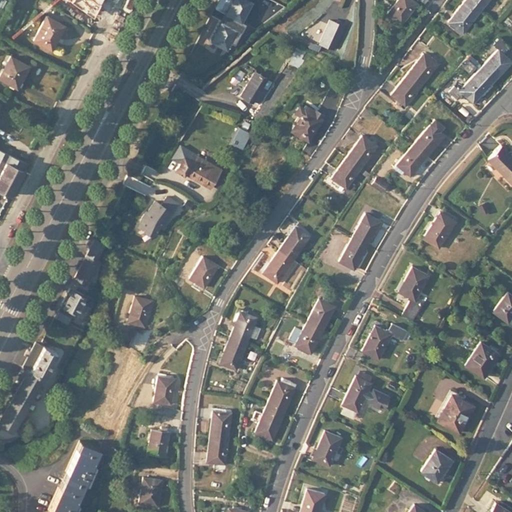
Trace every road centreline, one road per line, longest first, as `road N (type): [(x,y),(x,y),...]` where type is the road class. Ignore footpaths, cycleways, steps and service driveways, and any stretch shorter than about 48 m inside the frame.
road 1 (tertiary): [(269,511),(293,441),(368,282),(431,181),(510,89)]
road 2 (residential): [(187,511),(191,377),(218,294),(359,89)]
road 3 (residential): [(202,0),(0,395)]
road 4 (unknown): [(40,491),(146,356),(175,334),(208,326)]
road 5 (residential): [(104,41),(0,248)]
road 6 (residential): [(450,511),(511,373)]
road 7 (secondary): [(84,159),(21,281)]
road 8 (residential): [(359,89),(388,70),(440,0)]
